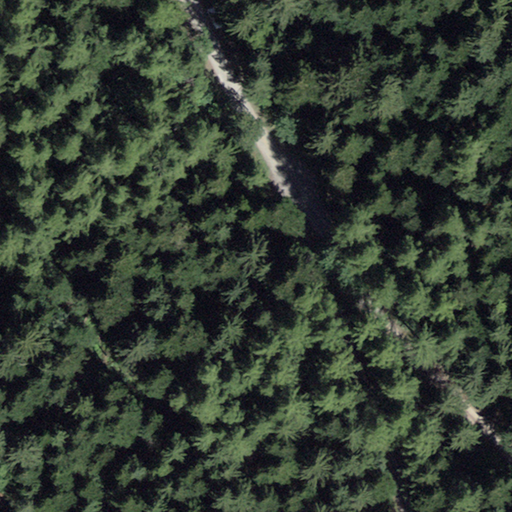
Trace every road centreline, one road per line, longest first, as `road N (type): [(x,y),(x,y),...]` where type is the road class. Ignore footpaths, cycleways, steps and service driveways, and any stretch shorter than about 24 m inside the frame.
road 1 (track): [(511,452),(429,377),(341,263),(331,278),(393,511)]
road 2 (unclassified): [(341,263),(252,137),(175,0)]
